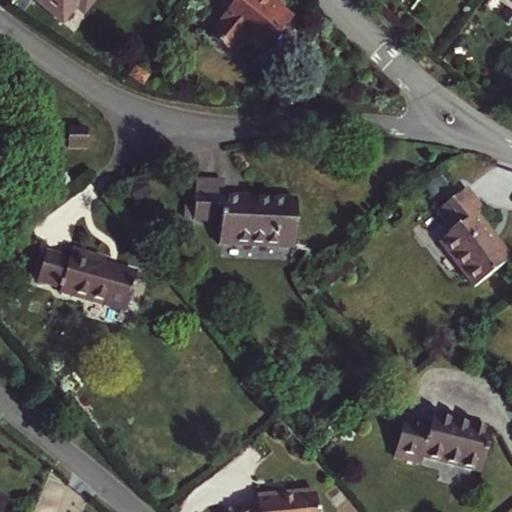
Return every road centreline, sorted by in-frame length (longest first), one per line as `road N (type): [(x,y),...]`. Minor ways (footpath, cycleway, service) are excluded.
road 1 (residential): [(456,118),(194,125),(114,99),(0,21)]
road 2 (residential): [(0,400),(137,511)]
road 3 (residential): [(334,0),(456,118)]
